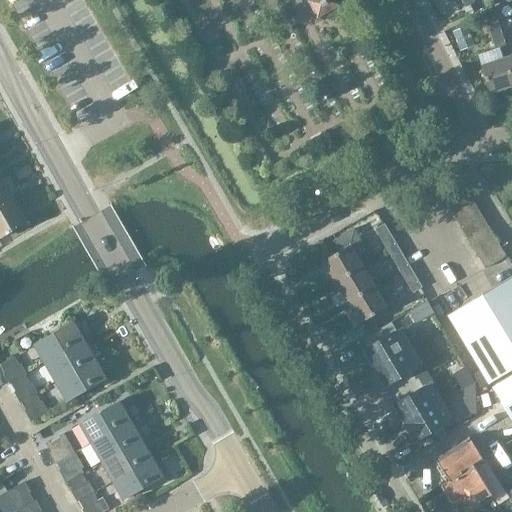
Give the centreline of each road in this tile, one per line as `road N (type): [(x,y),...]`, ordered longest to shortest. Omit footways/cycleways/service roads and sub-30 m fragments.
road 1 (residential): [(409,511),(264,276),(267,253),(407,170),(480,142)]
road 2 (tertiary): [(236,468),(0,54)]
road 3 (residential): [(408,0),(480,142)]
road 4 (residential): [(66,511),(3,395)]
